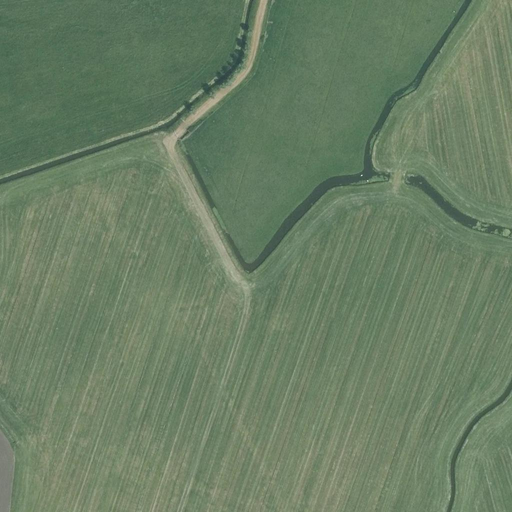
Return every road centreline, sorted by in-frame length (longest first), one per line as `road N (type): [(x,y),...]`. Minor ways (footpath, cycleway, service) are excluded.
road 1 (track): [(180,511),(245,326),(245,299),(172,146),(239,79),(265,0)]
road 2 (track): [(0,203),(175,139)]
